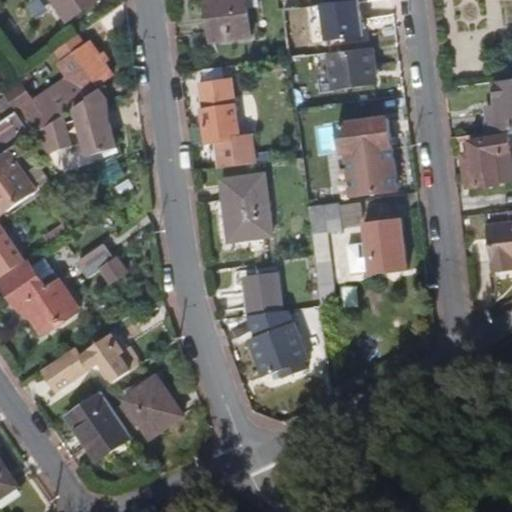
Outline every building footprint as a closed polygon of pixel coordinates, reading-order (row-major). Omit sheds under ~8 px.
[(91,5),(87,0),(39,0),(58,28),(91,5)] [(249,9),(247,0),(207,0),(213,42),(252,38),(249,9)] [(258,0),(247,0),(249,9),(259,8),(258,0)] [(283,0),(285,9),(300,7),(307,6),(306,0),(283,0)] [(330,55),(327,34),(299,37),(298,27),(302,26),(300,7),(285,9),(291,60),(330,55)] [(76,107),(88,99),(85,95),(113,76),(90,43),(62,63),(78,85),(42,110),(25,121),(35,136),(38,134),(64,116),(76,107)] [(376,88),(374,73),(378,73),(374,49),(330,55),(336,94),(376,88)] [(241,139),(233,78),(202,82),(209,143),(215,142),(219,169),(269,163),(265,136),(241,139)] [(511,131),(511,81),(496,83),(499,108),(489,110),(492,134),(498,134),(511,131)] [(42,110),(24,84),(7,95),(9,97),(19,112),(25,121),(42,110)] [(287,88),(263,90),(264,101),(288,99),(287,88)] [(105,101),(102,90),(90,98),(92,105),(105,101)] [(308,93),(298,95),(299,109),(310,108),(308,93)] [(19,112),(9,97),(0,103),(0,107),(8,119),(19,112)] [(120,151),(105,101),(92,105),(90,98),(88,99),(76,107),(79,119),(66,123),(64,116),(38,134),(45,158),(87,146),(90,153),(98,158),(120,151)] [(394,113),(392,98),(363,101),(366,117),(394,113)] [(366,117),(363,101),(352,103),(354,118),(366,117)] [(30,139),(35,136),(25,121),(19,112),(8,119),(0,124),(0,159),(8,154),(15,149),(30,139)] [(399,191),(390,118),(339,124),(343,153),(373,150),(377,184),(372,184),(372,191),(378,191),(378,194),(399,191)] [(508,185),(503,156),(511,154),(509,137),(499,139),(498,134),(492,134),(487,135),(488,141),(472,143),(474,155),(464,156),(466,172),(477,170),(480,190),(508,185)] [(22,160),(37,150),(30,139),(15,149),(19,155),(22,160)] [(0,196),(11,213),(38,194),(14,158),(19,155),(15,149),(8,154),(11,159),(0,166),(0,196)] [(511,184),(511,155),(511,154),(503,156),(508,185),(511,184)] [(39,167),(31,173),(44,191),(51,186),(39,167)] [(480,190),(477,170),(466,172),(470,192),(480,190)] [(270,213),(266,177),(225,183),(229,219),(270,213)] [(311,209),(321,208),(320,198),(310,199),(311,209)] [(354,204),(341,205),(343,226),(356,224),(354,204)] [(311,209),(314,235),(329,233),(344,231),(343,226),(341,205),(321,208),(311,209)] [(273,236),(270,213),(229,219),(232,242),(273,236)] [(410,272),(404,219),(366,224),(368,245),(351,247),(354,274),(372,272),(372,277),(410,272)] [(0,282),(29,263),(0,220),(0,282)] [(66,225),(48,237),(53,246),(72,233),(66,225)] [(511,226),(490,229),(495,274),(511,271),(511,226)] [(318,265),(333,263),(329,233),(314,235),(318,265)] [(118,261),(107,244),(80,262),(92,279),(109,267),(118,279),(129,271),(121,259),(118,261)] [(44,281),(57,272),(48,258),(35,267),(44,281)] [(83,310),(57,272),(44,281),(35,267),(33,263),(4,283),(22,311),(27,307),(45,334),(83,310)] [(333,263),(318,265),(324,308),(339,306),(333,263)] [(283,313),(278,276),(243,281),(247,318),(250,317),(283,313)] [(339,306),(324,308),(326,323),(340,320),(339,306)] [(311,362),(297,324),(289,327),(283,313),(250,317),(257,339),(253,340),(267,379),(285,372),(294,369),(297,377),(311,371),(308,363),(311,362)] [(61,393),(103,363),(116,383),(134,370),(112,339),(86,358),(79,348),(46,371),(59,390),(61,393)] [(294,369),(285,372),(288,380),(297,377),(294,369)] [(59,390),(46,371),(35,378),(49,397),(59,390)] [(185,417),(159,377),(126,399),(152,439),(185,417)] [(135,438),(104,391),(70,414),(103,461),(135,438)] [(0,504),(22,490),(0,455),(0,504)]
